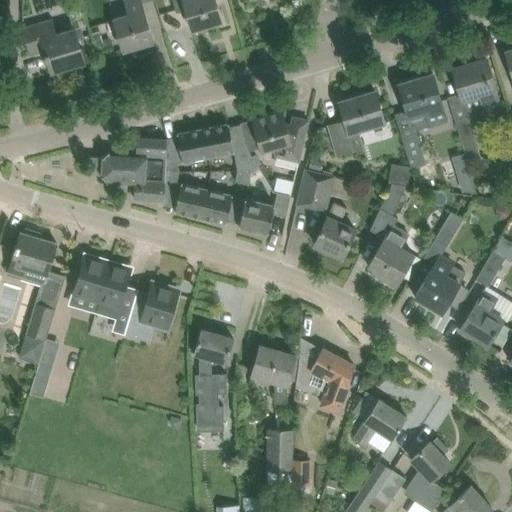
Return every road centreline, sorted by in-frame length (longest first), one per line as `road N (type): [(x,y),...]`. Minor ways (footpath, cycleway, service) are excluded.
road 1 (tertiary): [(511,414),(361,308),(278,271),(4,197),(0,189)]
road 2 (unclassified): [(0,148),(134,120),(326,63)]
road 3 (residential): [(326,63),(511,4)]
